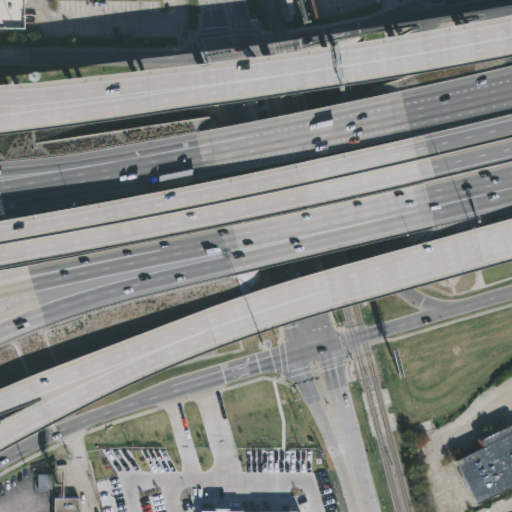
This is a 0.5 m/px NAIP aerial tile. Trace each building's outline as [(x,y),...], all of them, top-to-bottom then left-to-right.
[(0,0),(31,0),(31,4),(29,4),(29,16),(31,16),(31,23),(34,23),(34,29),(0,28),(0,0)] [(511,486),(474,505),(452,462),(480,449),(476,442),(508,426),(511,433),(511,486)] [(50,476),(37,476),(37,491),(50,491),(50,476)] [(186,511),(187,510),(215,510),(208,482),(306,482),(306,511),(186,511)] [(81,497),(81,511),(57,511),(57,497),(81,497)] [(117,511),(117,501),(103,501),(103,511),(117,511)]
